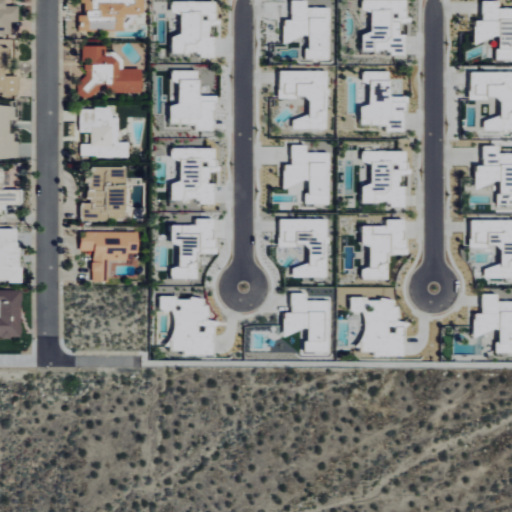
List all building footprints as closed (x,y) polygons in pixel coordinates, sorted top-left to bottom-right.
[(139,0),(79,0),(79,15),(78,15),(78,29),(122,30),(122,14),(140,14),(139,0)] [(165,53),(196,53),(196,57),(211,57),(211,36),(202,36),(202,24),(214,24),(214,0),(166,1),(166,12),(173,12),(173,34),(165,34),(165,53)] [(300,59),(324,58),(323,6),(300,7),(299,0),(288,0),(284,0),(284,19),(276,19),(277,39),(300,38),(300,59)] [(354,50),(383,50),(383,55),(401,55),(401,34),(394,34),(394,21),(403,21),(402,0),(355,0),(355,9),(363,9),(363,32),(354,32),(354,50)] [(511,59),(511,7),(495,7),(494,0),(474,0),(474,19),(467,19),(466,38),(490,39),(490,60),(511,59)] [(0,92),(14,94),(17,68),(0,66),(0,63),(0,59),(12,60),(13,39),(0,38),(0,42),(0,92)] [(138,92),(138,68),(120,68),(120,53),(105,53),(105,45),(79,45),(80,96),(87,96),(87,85),(103,85),(103,93),(138,92)] [(210,95),(194,95),(194,69),(166,70),(166,80),(172,80),(172,104),(164,104),(164,124),(191,123),(191,130),(210,130),(210,95)] [(323,128),(324,71),(272,69),(272,97),(302,97),(301,117),(288,117),(287,128),(323,128)] [(400,131),(399,95),(385,96),(384,70),(359,71),(360,104),(353,105),(354,125),(381,124),(381,131),(400,131)] [(511,129),(511,70),(463,71),(463,96),(492,96),(492,118),(478,118),(478,130),(511,129)] [(0,157),(15,156),(15,132),(7,133),(7,120),(14,119),(14,104),(0,104),(0,157)] [(126,156),(126,141),(115,141),(116,115),(108,115),(108,108),(76,108),(76,130),(88,130),(88,143),(77,143),(77,156),(126,156)] [(511,204),(511,152),(493,153),(493,145),(474,145),(474,164),(466,164),(466,186),(490,186),(490,204),(511,204)] [(164,199),(195,199),(195,203),(210,203),(211,182),(204,182),(204,170),(212,170),(212,147),(165,147),(165,159),(173,159),(173,181),(164,181),(164,199)] [(354,202),(383,202),(383,206),(400,207),(401,185),(394,185),(394,173),(401,173),(401,150),(356,150),(356,161),(364,161),(363,184),(355,184),(354,202)] [(119,219),(119,167),(81,167),(81,200),(79,200),(79,219),(119,219)] [(321,276),(320,217),(272,219),(273,246),(301,245),(302,265),(287,265),(287,276),(321,276)] [(194,277),(193,253),(209,252),(209,218),(199,218),(190,218),(190,224),(164,225),(164,243),(172,243),(172,266),(166,267),(166,278),(194,277)] [(353,225),(353,245),(361,245),(361,267),(356,267),(356,279),(386,279),(386,254),(403,254),(403,238),(400,238),(400,219),(379,219),(379,225),(353,225)] [(511,277),(511,219),(462,219),(462,246),(492,246),(491,266),(478,266),(478,277),(511,277)] [(0,280),(14,280),(13,227),(0,227),(0,280)] [(134,231),(75,231),(75,250),(89,250),(89,261),(86,261),(86,271),(90,271),(90,280),(109,280),(109,261),(123,261),(123,253),(134,253),(134,231)] [(0,336),(17,336),(17,289),(0,289),(0,300),(0,336)] [(301,351),(322,351),(322,300),(299,300),(299,292),(284,292),(284,312),(276,312),(276,330),(301,330),(301,351)] [(511,300),(494,300),(494,293),(475,293),(475,313),(467,313),(467,332),(490,332),(490,352),(511,352),(511,300)] [(212,354),(211,327),(199,327),(199,316),(205,316),(205,305),(197,305),(197,296),(156,297),(156,310),(168,310),(169,350),(181,350),(181,354),(212,354)] [(401,356),(402,321),(394,321),(394,298),(344,297),(344,312),(357,312),(357,351),(370,352),(370,356),(401,356)]
